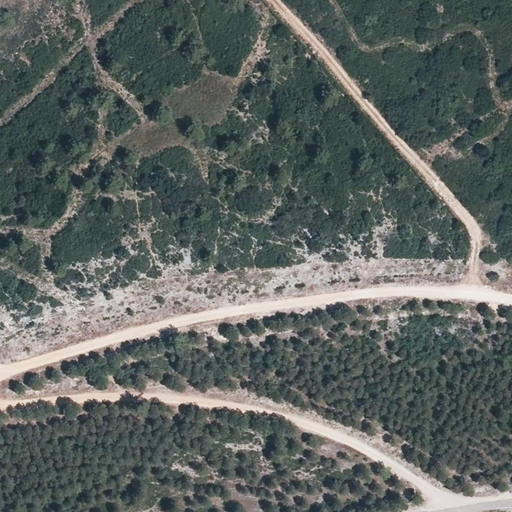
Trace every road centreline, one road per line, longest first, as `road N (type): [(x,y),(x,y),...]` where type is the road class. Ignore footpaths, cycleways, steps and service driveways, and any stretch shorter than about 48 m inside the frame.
road 1 (track): [(0,375),(39,357),(174,324),(323,300),(400,293),(511,304)]
road 2 (track): [(449,511),(442,494),(358,444),(267,409),(145,398),(0,406)]
